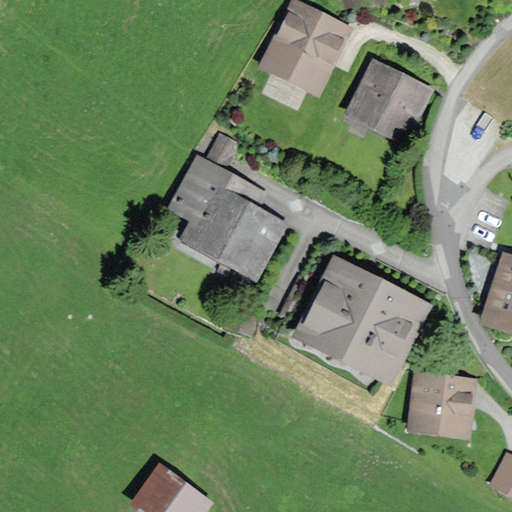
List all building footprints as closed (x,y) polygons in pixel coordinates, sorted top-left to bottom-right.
[(341,35),(296,12),(271,63),(316,85),(341,35)] [(422,93),(377,71),(357,111),(401,134),(422,93)] [(210,159),(223,166),(235,144),(222,137),(210,159)] [(194,235),(253,268),(275,229),(250,215),(259,199),(198,166),(177,203),(203,218),(194,235)] [(495,315),(511,320),(511,268),(495,315)] [(414,309),(342,273),(312,333),(384,369),(414,309)] [(468,386),(423,381),(418,423),(462,428),(468,386)] [(511,460),(509,459),(494,486),(511,495),(511,460)] [(199,511),(208,500),(165,468),(137,506),(145,511),(199,511)]
